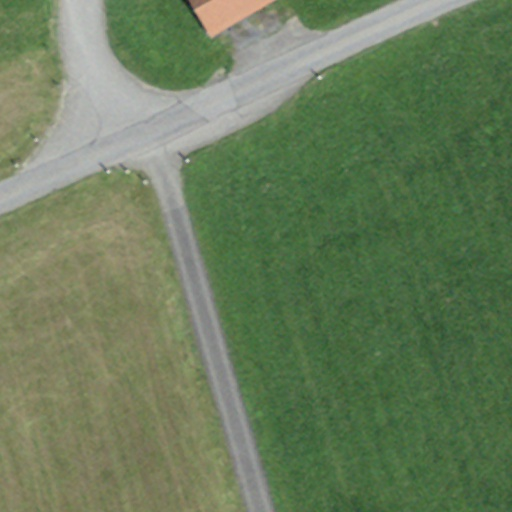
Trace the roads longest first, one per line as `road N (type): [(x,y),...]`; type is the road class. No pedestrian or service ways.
road 1 (unclassified): [(458,0),(0,208)]
road 2 (track): [(261,511),(172,203),(145,138)]
